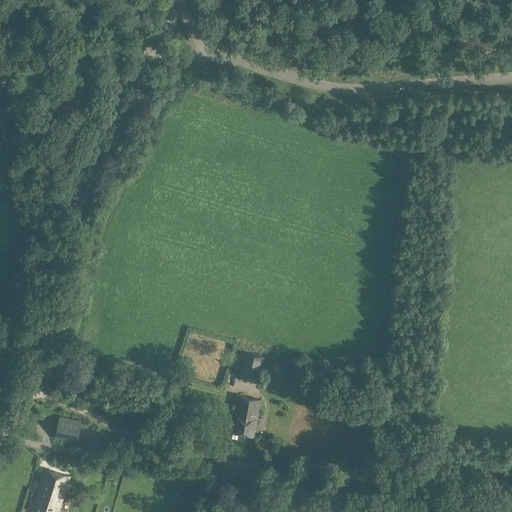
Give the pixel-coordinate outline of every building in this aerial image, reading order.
[(0,105),(3,121),(13,119),(11,104),(0,105)] [(264,357),(244,351),(238,375),(258,380),(264,357)] [(290,381),(307,382),(307,374),(301,374),(301,376),(290,375),(290,381)] [(260,401),(238,397),(232,432),(254,435),(260,401)] [(77,442),(81,421),(59,416),(55,438),(77,442)] [(58,511),(69,477),(45,469),(31,511),(58,511)]
